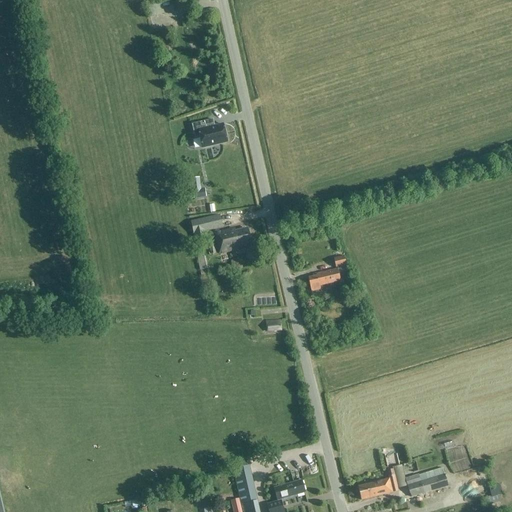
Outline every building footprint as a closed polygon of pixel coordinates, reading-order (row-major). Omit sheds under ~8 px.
[(213,120),(192,125),(195,139),(200,137),(203,149),(227,143),(223,125),(214,127),(212,126),(211,126),(210,122),(213,121),(213,120)] [(205,189),(192,191),(194,199),(206,197),(205,189)] [(219,215),(190,222),(194,235),(206,232),(222,228),(219,215)] [(234,230),(214,234),(219,255),(233,251),(232,249),(251,244),(247,229),(235,232),(234,230)] [(202,247),(195,248),(197,260),(204,258),(202,247)] [(357,254),(345,256),(346,263),(358,261),(357,254)] [(347,266),(344,257),(334,259),(336,268),(347,266)] [(319,287),(340,282),(338,270),(316,275),(317,277),(308,279),(311,293),(320,291),(319,287)] [(281,321),(266,322),(267,332),(282,331),(281,321)] [(470,433),(451,439),(454,449),(473,443),(470,433)] [(258,504),(249,466),(234,470),(243,511),(257,511),(256,505),(258,504)] [(389,480),(358,487),(361,501),(392,494),(399,492),(394,470),(387,471),(389,480)] [(445,475),(421,482),(418,475),(405,478),(407,486),(411,498),(448,487),(445,475)] [(267,505),(269,511),(268,511),(284,511),(281,502),(294,498),(294,496),(305,493),(302,481),(274,489),(278,502),(267,505)] [(498,494),(485,499),(488,506),(500,501),(498,494)] [(242,511),(240,499),(231,501),(233,511),(242,511)]
